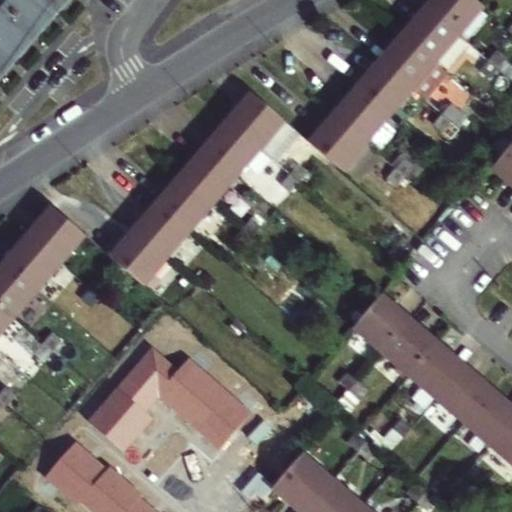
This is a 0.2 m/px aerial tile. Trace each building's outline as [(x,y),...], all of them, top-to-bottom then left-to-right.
[(11,0),(6,6),(36,32),(57,8),(47,0),(11,0)] [(440,0),(432,10),(460,35),(484,7),(477,1),(475,0),(440,0)] [(6,6),(0,12),(0,42),(15,56),(36,32),(6,6)] [(460,35),(432,10),(420,24),(414,21),(403,33),(437,62),(460,35)] [(437,62),(403,33),(391,46),(397,51),(385,64),(413,89),(437,62)] [(0,72),(15,56),(0,42),(0,72)] [(497,51),(489,59),(499,68),(506,59),(497,51)] [(499,68),(489,59),(480,69),(490,77),(499,68)] [(413,89),(385,64),(372,79),(367,75),(356,87),(389,116),(413,89)] [(366,143),(389,116),(356,87),(344,101),(350,106),(339,119),(366,143)] [(260,148),(284,121),(251,93),(241,105),(247,109),(234,125),(260,148)] [(456,97),(441,113),(452,122),(466,106),(456,97)] [(433,122),(443,131),(452,122),(441,113),(433,122)] [(366,143),(339,119),(325,134),(320,129),(310,141),(342,170),(366,143)] [(260,148),(234,125),(221,140),(215,135),(204,147),(237,176),(260,148)] [(511,146),(498,162),(492,168),(505,180),(511,174),(511,175),(511,146)] [(214,203),(237,176),(204,147),(192,161),(198,166),(186,179),(214,203)] [(404,159),(396,168),(405,176),(412,167),(404,159)] [(297,165),(290,174),(299,182),(306,174),(297,165)] [(388,176),(397,185),(405,176),(396,168),(388,176)] [(282,183),(291,192),(299,182),(290,174),(282,183)] [(191,230),(214,203),(186,179),(173,194),(167,190),(157,201),(191,230)] [(191,230),(157,201),(146,215),(152,219),(140,233),(167,257),(191,230)] [(61,263),(86,235),(52,207),(40,218),(46,222),(32,239),(61,263)] [(243,229),(252,236),(260,227),(251,220),(243,229)] [(236,238),(245,245),(252,236),(243,229),(236,238)] [(143,285),(167,257),(140,233),(127,249),(122,244),(110,256),(123,267),(142,284),(143,285)] [(61,263),(32,239),(20,253),(15,248),(4,261),(38,290),(61,263)] [(0,304),(14,317),(38,290),(4,261),(0,266),(0,304)] [(197,282),(206,290),(213,281),(204,274),(197,282)] [(98,278),(90,288),(99,295),(108,285),(98,278)] [(188,292),(197,300),(206,290),(197,282),(188,292)] [(91,305),(99,295),(90,288),(82,297),(91,305)] [(381,351),(405,324),(390,311),(396,305),(382,295),(379,298),(355,325),(354,328),(381,351)] [(0,333),(14,317),(0,304),(0,333)] [(399,385),(409,374),(436,341),(424,331),(420,337),(405,324),(381,351),(372,362),(399,385)] [(52,332),(43,342),(52,350),(60,341),(52,332)] [(436,341),(409,374),(436,397),(458,370),(445,359),(451,354),(436,341)] [(35,351),(45,358),(52,350),(43,342),(35,351)] [(473,383),(458,370),(436,397),(462,420),(490,387),(478,377),(473,383)] [(347,373),(340,383),(348,390),(356,381),(347,373)] [(356,381),(348,390),(357,399),(365,389),(356,381)] [(5,386),(0,391),(0,398),(6,403),(14,394),(5,386)] [(490,387),(462,420),(490,444),(511,418),(511,416),(499,406),(504,399),(490,387)] [(511,418),(490,444),(511,462),(511,418)] [(401,420),(392,428),(402,436),(410,427),(401,420)] [(420,436),(410,427),(402,436),(411,444),(420,436)] [(357,434),(355,433),(348,443),(357,451),(365,442),(357,434)] [(374,449),(365,442),(357,451),(366,459),(374,449)] [(308,508),(332,479),(302,453),(273,487),(285,499),(290,493),(308,508)] [(456,483),(464,474),(455,467),(447,475),(456,483)] [(474,482),(464,474),(456,483),(466,491),(474,482)] [(355,511),(362,504),(332,479),(308,508),(312,511),(355,511)] [(424,492),(414,484),(406,494),(416,502),(424,492)] [(433,500),(424,492),(416,502),(425,509),(433,500)]
